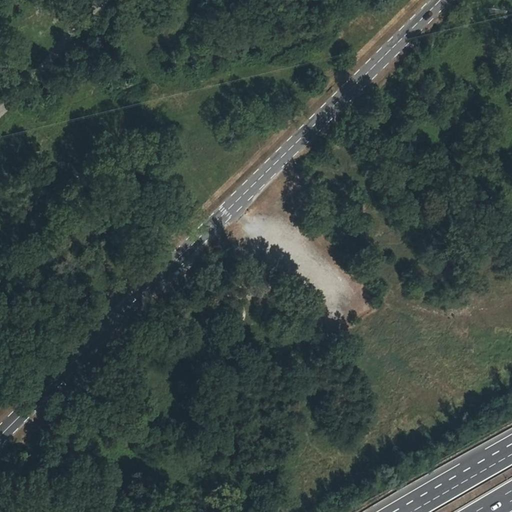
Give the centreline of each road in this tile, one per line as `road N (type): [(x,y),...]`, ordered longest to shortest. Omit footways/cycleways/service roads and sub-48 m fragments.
road 1 (tertiary): [(0,430),(434,0)]
road 2 (motorway): [(511,451),(403,511)]
